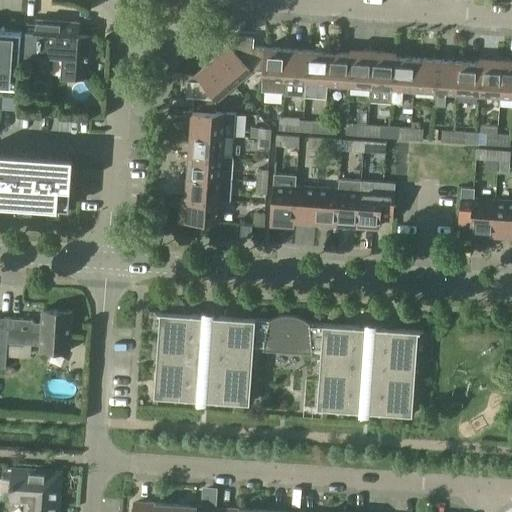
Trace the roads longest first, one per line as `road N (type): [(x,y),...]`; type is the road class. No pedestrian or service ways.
road 1 (unclassified): [(511,288),(110,264)]
road 2 (residential): [(131,39),(202,0),(511,19)]
road 3 (residential): [(484,487),(98,463)]
road 4 (residential): [(110,264),(131,39)]
road 5 (residential): [(98,463),(110,264)]
